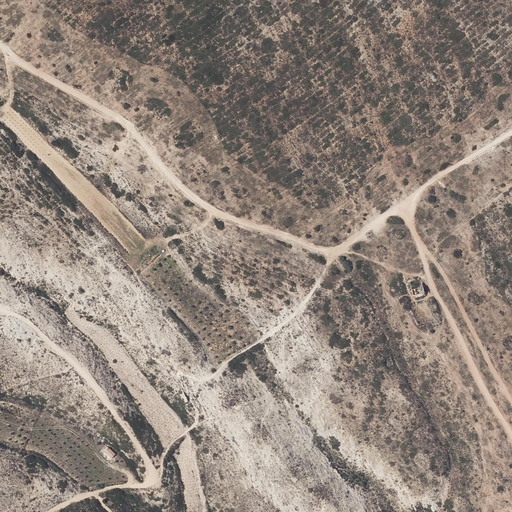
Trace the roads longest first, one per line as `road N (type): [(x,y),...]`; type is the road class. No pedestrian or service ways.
road 1 (track): [(511,434),(399,212),(336,255),(215,213),(173,182),(128,123),(0,47)]
road 2 (track): [(43,511),(97,486),(159,477),(84,370),(56,355),(29,321),(0,307)]
road 3 (track): [(413,230),(511,402)]
road 4 (track): [(399,212),(511,132)]
road 5 (track): [(425,265),(511,183)]
